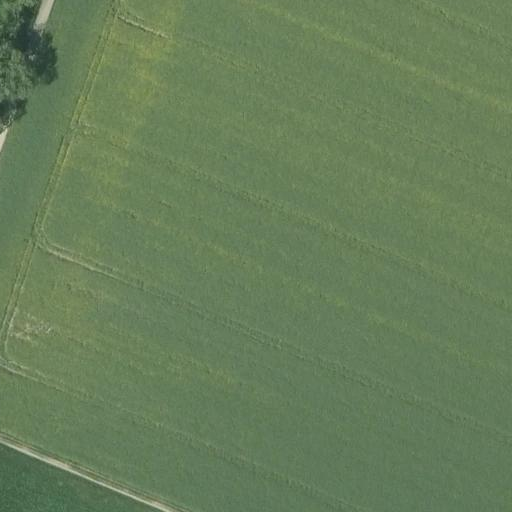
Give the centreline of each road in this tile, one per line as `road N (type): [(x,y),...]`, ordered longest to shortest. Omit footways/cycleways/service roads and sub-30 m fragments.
road 1 (track): [(0,438),(172,511)]
road 2 (track): [(48,0),(0,134)]
